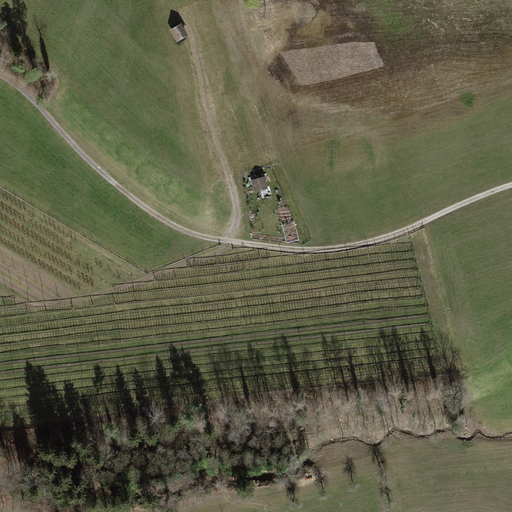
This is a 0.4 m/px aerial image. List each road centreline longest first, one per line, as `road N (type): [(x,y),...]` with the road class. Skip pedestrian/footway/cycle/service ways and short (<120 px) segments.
road 1 (track): [(0,77),(127,196),(201,237),(330,251),(391,238),(511,187)]
road 2 (track): [(244,243),(196,48),(174,7)]
